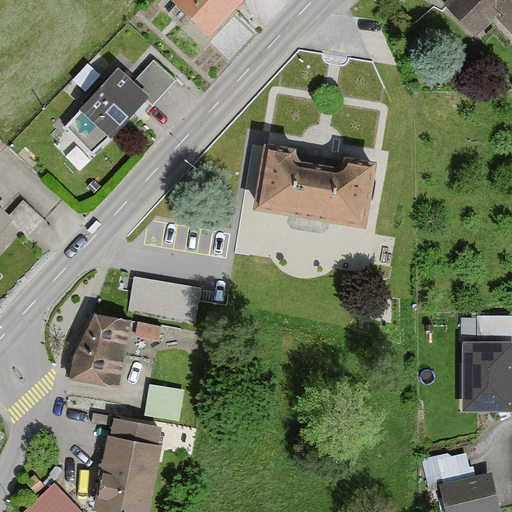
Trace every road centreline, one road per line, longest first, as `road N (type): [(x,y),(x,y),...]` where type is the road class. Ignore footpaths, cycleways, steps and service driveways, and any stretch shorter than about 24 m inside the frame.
road 1 (tertiary): [(313,0),(0,338)]
road 2 (residential): [(0,354),(29,400),(0,488)]
